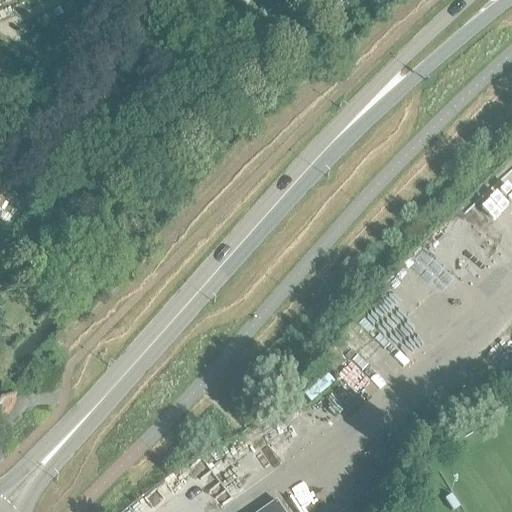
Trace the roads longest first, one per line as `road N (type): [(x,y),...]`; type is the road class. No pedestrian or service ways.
road 1 (secondary): [(66,438),(265,209),(363,110)]
road 2 (secondary): [(363,110),(506,0)]
road 3 (secondary): [(467,0),(396,62),(363,110)]
